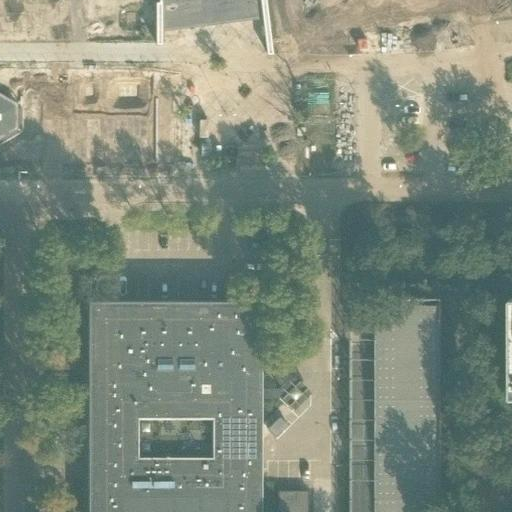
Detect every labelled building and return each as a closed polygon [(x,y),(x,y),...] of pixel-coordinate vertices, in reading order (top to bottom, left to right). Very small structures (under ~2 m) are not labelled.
[(158,0),(159,5),(159,28),(265,14),(262,0),(158,0)] [(0,138),(15,130),(16,128),(16,106),(15,104),(0,95),(0,138)] [(443,511),(441,299),(348,300),(347,511),(443,511)] [(98,452),(98,461),(98,482),(98,491),(88,491),(88,511),(257,511),(258,491),(248,491),(248,482),(248,452),(258,452),(258,433),(258,382),(248,382),(248,373),(248,353),(248,343),(258,343),(258,303),(88,303),(88,343),(98,343),(98,352),(98,373),(98,382),(88,382),(88,433),(88,452),(98,452)] [(279,417),(267,430),(270,433),(274,437),(287,424),(282,420),(279,417)] [(276,511),(307,511),(307,491),(277,491),(276,511)]
